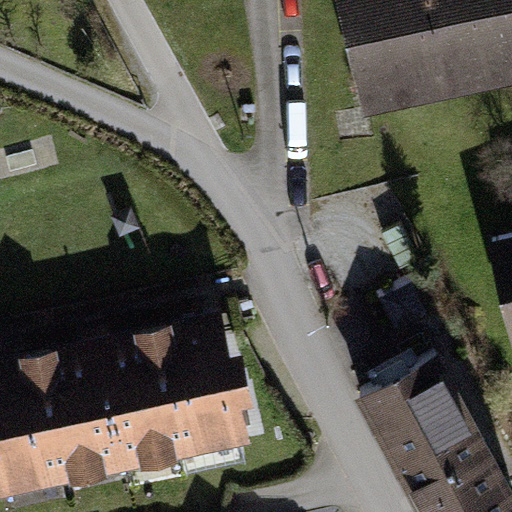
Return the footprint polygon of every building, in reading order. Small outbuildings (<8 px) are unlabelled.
[(511,0),(342,0),(362,85),(402,75),(406,90),(444,81),(440,66),(511,49),(511,0)] [(511,234),(495,239),(511,309),(511,234)] [(227,349),(219,313),(176,322),(174,315),(154,320),(180,436),(243,422),(235,386),(230,388),(222,350),(227,349)] [(180,436),(154,320),(133,324),(134,331),(61,347),(59,340),(39,345),(64,461),(73,459),(74,466),(115,457),(114,451),(131,447),(133,454),(172,445),(171,438),(180,436)] [(64,461),(39,345),(18,350),(20,356),(0,360),(0,469),(1,475),(64,461)] [(429,511),(499,511),(511,505),(511,489),(433,347),(360,387),(429,511)]
